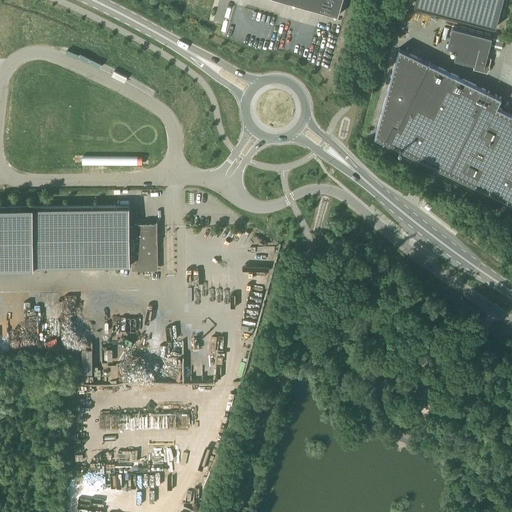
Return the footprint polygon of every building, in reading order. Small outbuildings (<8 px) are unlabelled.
[(282,0),(338,16),(342,0),(282,0)] [(443,15),(447,0),(423,0),(421,9),(443,15)] [(405,23),(401,32),(424,42),(428,34),(405,23)] [(489,70),(490,67),(489,67),(491,58),(487,57),(492,38),(453,28),(447,48),(457,50),(454,60),(475,65),(473,69),(488,73),(488,70),(489,70)] [(494,34),(490,50),(501,53),(505,37),(494,34)] [(374,137),(389,144),(511,203),(511,114),(497,107),(502,98),(468,81),(429,62),(399,48),(374,137)] [(156,223),(134,223),(134,225),(129,225),(129,206),(33,207),(33,206),(0,206),(0,266),(33,266),(33,265),(129,264),(129,262),(132,262),(132,270),(158,269),(158,259),(157,221),(156,221),(156,223)] [(412,438),(416,429),(403,424),(399,433),(412,438)] [(101,452),(109,452),(110,442),(101,442),(101,452)] [(124,467),(143,467),(143,459),(139,459),(139,449),(124,450),(124,467)] [(162,498),(170,487),(164,482),(156,493),(162,498)]
